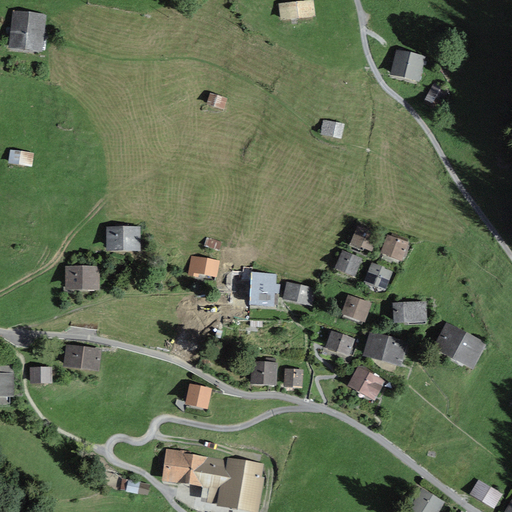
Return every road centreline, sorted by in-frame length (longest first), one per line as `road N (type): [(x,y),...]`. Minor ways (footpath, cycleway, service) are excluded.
road 1 (residential): [(325,407),(280,409),(223,428),(165,417),(142,440),(113,439),(109,451),(81,443),(53,421),(31,394),(26,357),(0,345)]
road 2 (residential): [(325,407),(240,394),(167,355),(0,327)]
road 3 (track): [(355,0),(379,79),(423,123),(511,256)]
road 4 (residential): [(483,511),(325,407)]
road 5 (track): [(0,291),(31,274),(58,217),(27,175),(0,165)]
